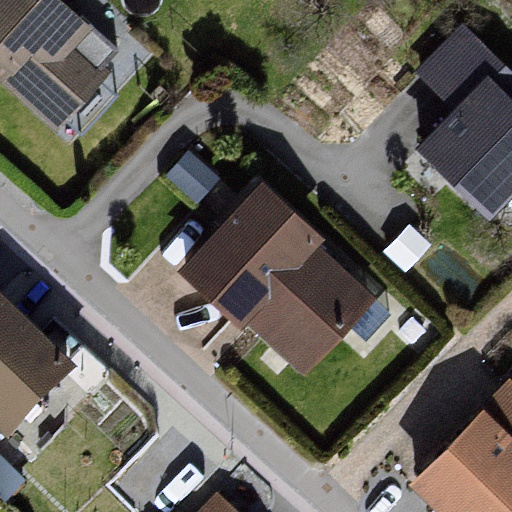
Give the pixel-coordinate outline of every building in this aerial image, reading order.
[(0,0),(0,91),(40,130),(102,80),(69,44),(76,27),(45,0),(0,0)] [(404,74),(436,102),(467,70),(494,98),(510,86),(453,31),(404,74)] [(465,217),(511,167),(511,115),(494,98),(467,70),(436,102),(394,146),(465,217)] [(242,178),(165,275),(294,383),(359,306),(242,178)] [(0,319),(0,432),(57,374),(0,319)] [(511,511),(511,399),(493,383),(388,479),(420,511),(498,511),(504,507),(508,511),(511,511)] [(227,511),(207,490),(185,511),(227,511)]
